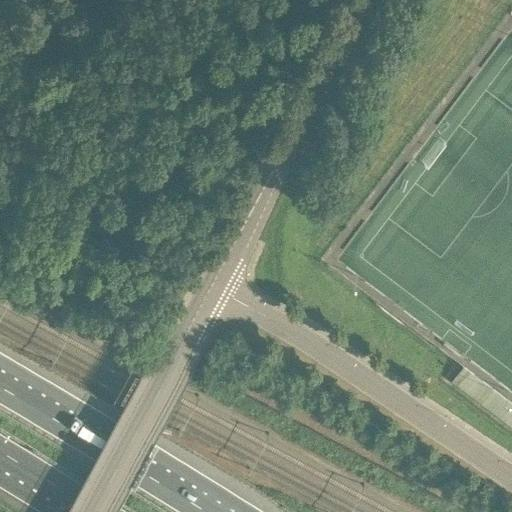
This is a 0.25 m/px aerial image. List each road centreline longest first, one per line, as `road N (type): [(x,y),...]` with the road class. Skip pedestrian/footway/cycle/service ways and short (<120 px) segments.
road 1 (residential): [(511,478),(300,336),(210,287)]
road 2 (tertiary): [(210,287),(366,0)]
road 3 (tertiary): [(89,511),(210,287)]
road 4 (motorway): [(200,511),(0,388)]
